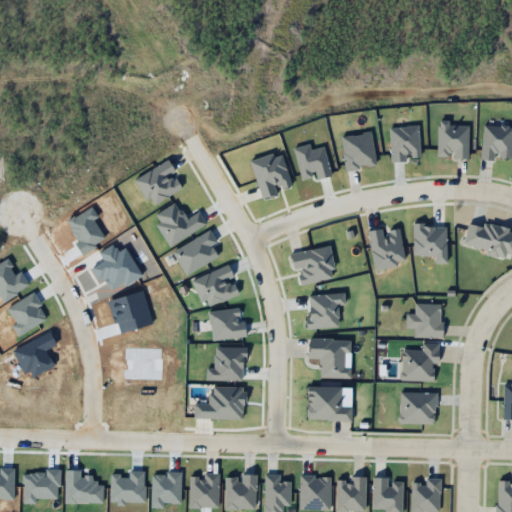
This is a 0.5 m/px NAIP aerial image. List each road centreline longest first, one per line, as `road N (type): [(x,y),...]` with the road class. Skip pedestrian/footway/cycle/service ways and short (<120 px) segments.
road 1 (residential): [(190,140),(258,266),(272,324),(262,443)]
road 2 (residential): [(511,447),(213,439)]
road 3 (residential): [(242,234),(432,190),(511,196)]
road 4 (residential): [(463,511),(468,342),(511,287)]
road 5 (residential): [(213,439),(0,429)]
road 6 (residential): [(93,432),(79,311),(49,253)]
